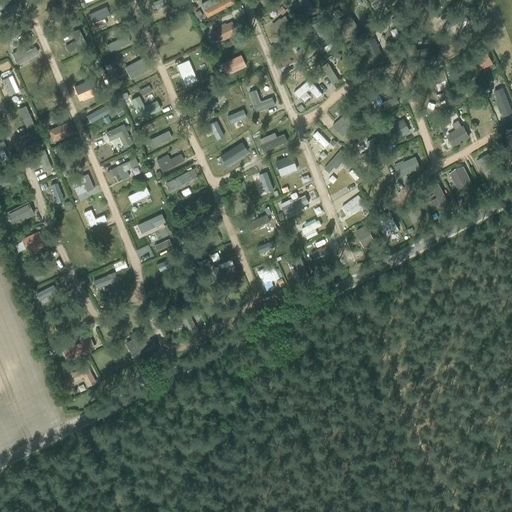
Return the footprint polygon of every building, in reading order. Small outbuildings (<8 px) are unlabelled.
[(206,0),(198,4),(205,18),(234,3),(231,0),(206,0)] [(309,0),(291,0),(290,1),(302,14),(313,4),(309,0)] [(351,13),(337,19),(346,38),(359,32),(351,13)] [(65,33),(72,49),(85,44),(78,28),(65,33)] [(33,45),(23,50),(21,47),(9,53),(15,64),(37,53),(33,45)] [(466,58),(472,72),(491,64),(485,50),(466,58)] [(174,65),(183,85),(196,80),(187,59),(174,65)] [(331,84),(338,80),(327,61),(320,65),(331,84)] [(0,74),(0,79),(7,96),(20,91),(12,70),(0,74)] [(293,91),(302,102),(313,94),(316,97),(320,94),(309,79),(293,91)] [(256,89),(248,91),(254,111),(273,105),(271,97),(259,101),(256,89)] [(474,102),(478,121),(491,118),(486,99),(474,102)] [(223,113),(229,132),(244,128),(237,108),(223,113)] [(384,127),(391,141),(415,130),(408,116),(384,127)] [(451,123),(454,128),(443,135),(451,148),(468,137),(457,119),(451,123)] [(47,130),(52,141),(71,132),(66,121),(47,130)] [(123,124),(102,131),(106,141),(126,133),(123,124)] [(317,129),(312,134),(324,148),(329,144),(317,129)] [(185,160),(180,152),(171,157),(168,152),(155,159),(162,172),(185,160)] [(298,168),(293,153),(272,162),(278,176),(298,168)] [(78,155),(65,160),(68,168),(81,162),(78,155)] [(134,156),(107,169),(111,177),(117,174),(120,180),(128,176),(125,170),(138,164),(134,156)] [(328,172),(339,162),(334,156),(323,167),(328,172)] [(398,177),(421,168),(416,156),(393,164),(398,177)] [(448,170),(456,189),(471,183),(463,164),(448,170)] [(164,181),(167,189),(196,176),(192,168),(164,181)] [(0,186),(19,180),(15,169),(0,174),(0,186)] [(87,172),(67,181),(70,188),(80,183),(84,191),(93,187),(87,172)] [(427,189),(434,204),(446,198),(439,184),(427,189)] [(126,194),(132,208),(151,200),(145,186),(126,194)] [(305,194),(279,206),(283,214),(309,202),(305,194)] [(11,226),(31,213),(24,201),(3,214),(11,226)] [(107,220),(104,213),(93,217),(89,208),(81,211),(88,227),(107,220)] [(306,239),(318,233),(316,228),(321,225),(318,219),(301,227),(306,239)] [(141,254),(164,244),(161,238),(138,248),(141,254)] [(292,272),(306,270),(304,257),(290,260),(292,272)] [(115,271),(126,267),(123,259),(112,263),(115,271)] [(257,268),(261,283),(278,278),(274,263),(257,268)] [(97,298),(121,291),(115,272),(91,279),(97,298)] [(65,358),(90,352),(86,334),(77,336),(79,343),(62,347),(65,358)] [(78,389),(95,382),(87,363),(71,370),(78,389)]
